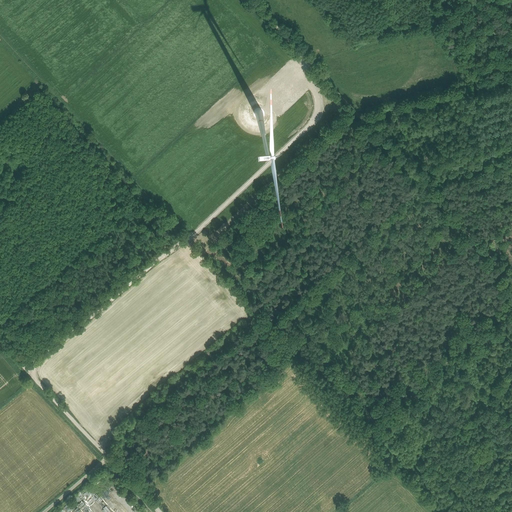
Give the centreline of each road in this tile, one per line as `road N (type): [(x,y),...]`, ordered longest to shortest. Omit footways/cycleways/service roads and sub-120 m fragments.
road 1 (track): [(384,143),(250,0)]
road 2 (track): [(384,143),(511,281)]
road 3 (track): [(117,446),(0,323)]
road 4 (track): [(511,80),(361,119)]
